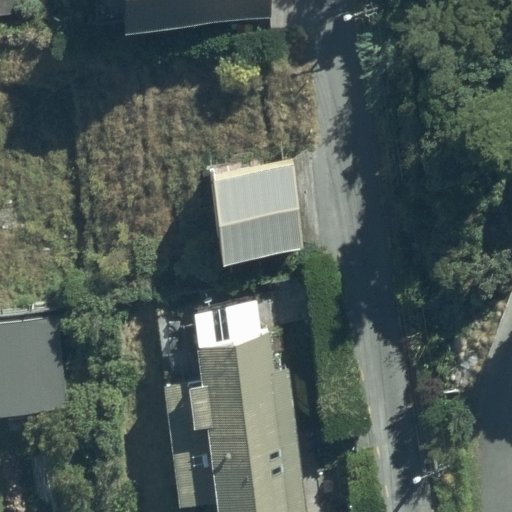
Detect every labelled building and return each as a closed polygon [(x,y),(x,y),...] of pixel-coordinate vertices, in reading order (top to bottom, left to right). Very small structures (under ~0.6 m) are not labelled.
[(0,0),(0,22),(25,12),(25,0),(0,0)] [(91,0),(93,38),(116,38),(117,46),(270,25),(269,0),(91,0)] [(0,275),(66,271),(56,128),(17,130),(16,103),(0,104),(0,275)] [(291,167),(208,188),(216,275),(302,253),(291,167)] [(177,511),(178,511),(209,508),(209,511),(303,511),(285,373),(273,375),(267,334),(255,336),(252,314),(190,323),(198,384),(161,389),(177,511)]
